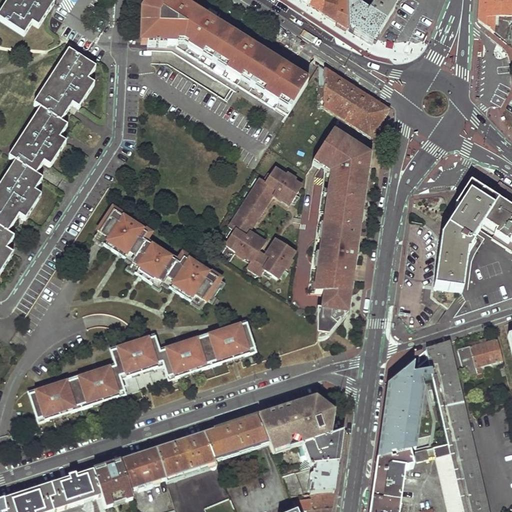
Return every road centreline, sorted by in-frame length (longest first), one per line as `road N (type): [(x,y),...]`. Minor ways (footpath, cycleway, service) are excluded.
road 1 (residential): [(0,308),(14,300),(115,144),(123,0)]
road 2 (residential): [(315,376),(0,479)]
road 3 (secondary): [(392,202),(371,354)]
road 4 (residential): [(371,354),(511,311)]
road 5 (secondary): [(366,389),(350,511)]
